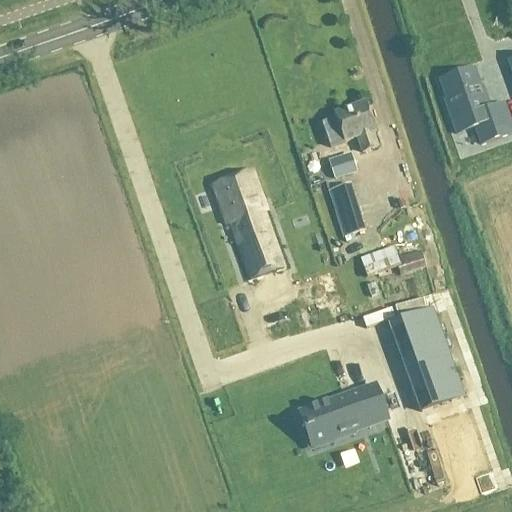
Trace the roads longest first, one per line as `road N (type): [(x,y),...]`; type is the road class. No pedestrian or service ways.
road 1 (unknown): [(89,26),(205,359),(227,365),(349,322)]
road 2 (secondary): [(0,58),(164,0)]
